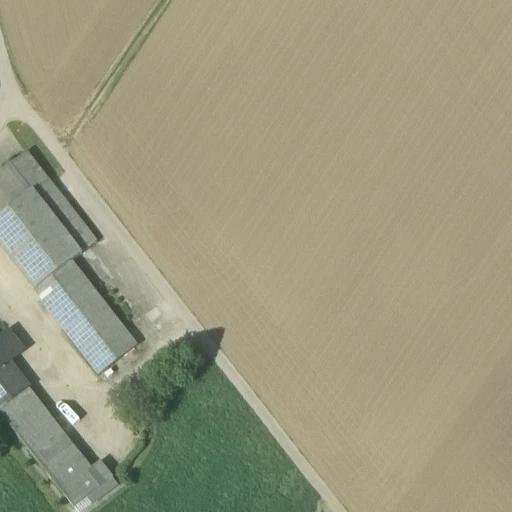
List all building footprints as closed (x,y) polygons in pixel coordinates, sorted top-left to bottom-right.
[(97,244),(27,154),(0,174),(0,184),(16,205),(0,217),(0,247),(100,376),(136,348),(71,264),(82,256),(82,255),(97,244)] [(0,339),(0,371),(24,353),(9,333),(0,339)] [(0,371),(0,411),(19,397),(0,371)] [(19,397),(0,411),(0,414),(40,466),(70,442),(29,389),(19,397)] [(70,442),(40,466),(50,479),(81,456),(70,442)] [(81,456),(50,479),(62,494),(92,470),(81,456)] [(92,470),(62,494),(74,510),(113,480),(101,464),(92,470)]
